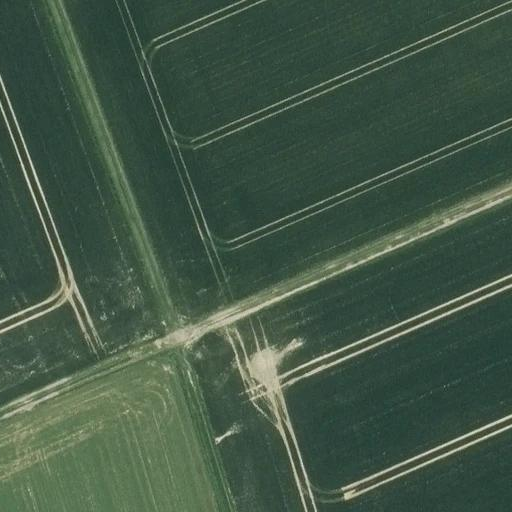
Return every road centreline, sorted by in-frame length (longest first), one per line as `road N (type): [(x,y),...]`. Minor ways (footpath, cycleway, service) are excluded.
road 1 (track): [(511,194),(0,418)]
road 2 (track): [(49,0),(172,341),(221,511)]
